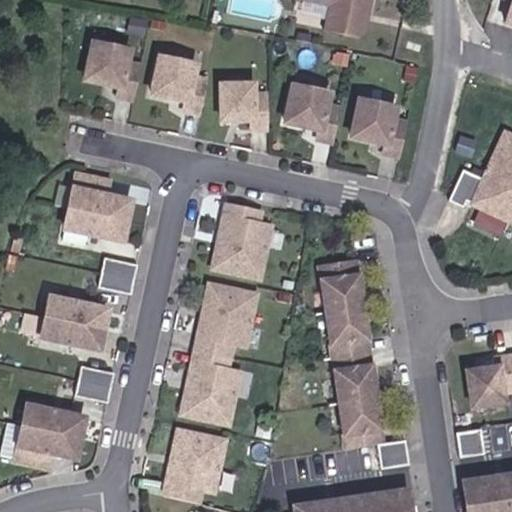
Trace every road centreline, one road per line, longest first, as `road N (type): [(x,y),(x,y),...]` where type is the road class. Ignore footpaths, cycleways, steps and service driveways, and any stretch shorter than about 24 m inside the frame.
road 1 (residential): [(181,166),(116,499)]
road 2 (residential): [(444,0),(448,52),(424,176),(400,221)]
road 3 (residential): [(400,221),(380,206),(181,166)]
road 4 (residential): [(447,511),(421,323)]
